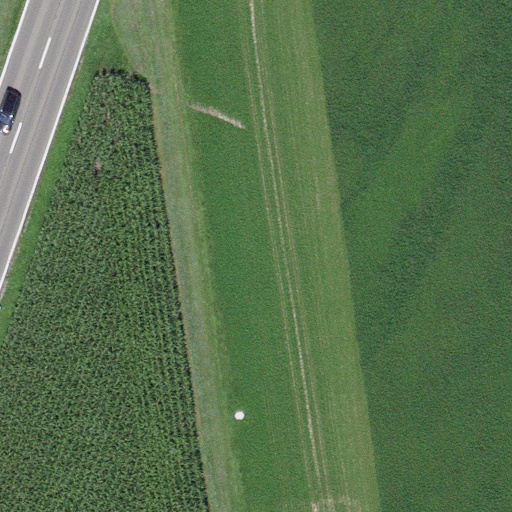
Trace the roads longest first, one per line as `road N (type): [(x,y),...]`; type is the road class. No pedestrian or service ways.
road 1 (track): [(236,511),(158,0)]
road 2 (secondary): [(0,196),(67,0)]
